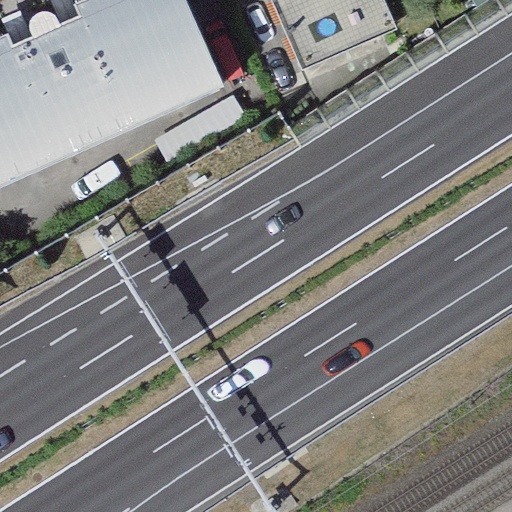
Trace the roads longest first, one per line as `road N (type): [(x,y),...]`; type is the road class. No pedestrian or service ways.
road 1 (motorway): [(511,93),(0,417)]
road 2 (motorway): [(67,511),(511,228)]
